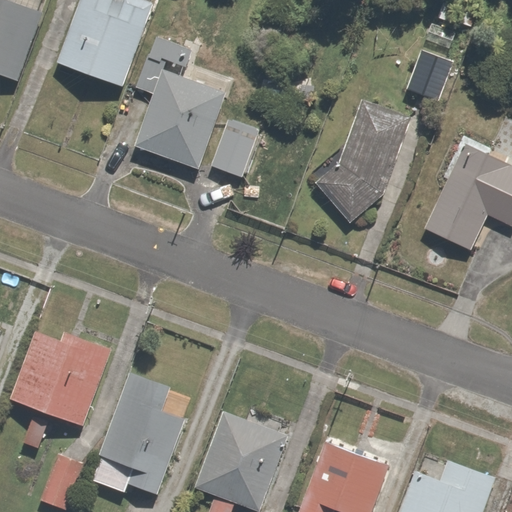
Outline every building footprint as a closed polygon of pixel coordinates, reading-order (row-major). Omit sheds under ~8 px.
[(0,0),(0,76),(2,72),(24,82),(53,19),(43,15),(49,0),(0,0)] [(129,0),(129,2),(123,0),(97,0),(71,62),(131,88),(167,6),(153,0),(129,0)] [(191,79),(201,51),(164,38),(145,89),(163,95),(144,146),(213,172),(215,166),(249,178),(267,128),(230,114),(237,96),(191,79)] [(456,56),(426,54),(425,79),(454,81),(456,56)] [(421,121),(374,104),(351,165),(324,186),(357,229),(396,199),(421,121)] [(493,151),(475,142),(434,229),(476,248),(493,212),(511,220),(511,113),(493,151)] [(77,335),(49,324),(19,400),(89,427),(122,343),(80,326),(77,335)] [(0,392),(20,334),(0,326),(0,392)] [(183,386),(142,371),(106,473),(174,497),(202,419),(174,409),(183,386)] [(273,511),(301,439),(234,414),(206,489),(223,495),(216,511),(241,511),(245,503),(267,511),(273,511)] [(383,511),(401,463),(333,438),(306,511),(383,511)] [(91,462),(66,453),(50,499),(75,508),(91,462)] [(447,479),(427,471),(409,511),(495,511),(508,482),(455,460),(447,479)]
